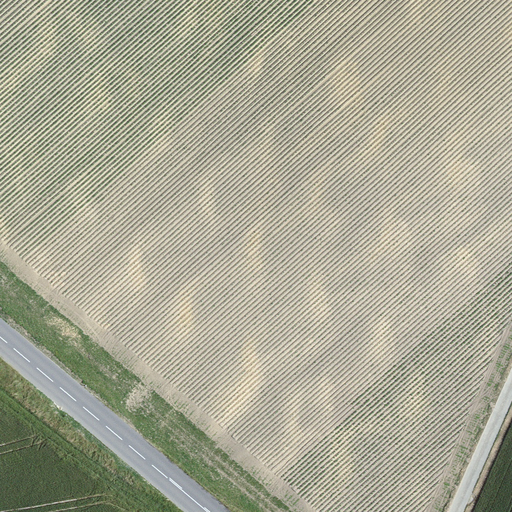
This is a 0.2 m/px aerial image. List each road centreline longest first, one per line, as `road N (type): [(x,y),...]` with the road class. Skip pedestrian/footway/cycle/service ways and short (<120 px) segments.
road 1 (tertiary): [(0,337),(207,511)]
road 2 (unclassified): [(511,381),(451,511)]
